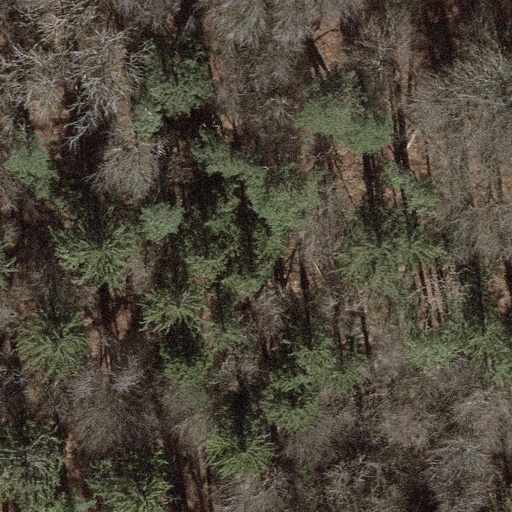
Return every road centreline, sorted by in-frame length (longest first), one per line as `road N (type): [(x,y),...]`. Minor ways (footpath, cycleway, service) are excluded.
road 1 (track): [(511,374),(406,361),(320,382),(262,436),(244,511)]
road 2 (track): [(262,436),(157,390),(0,361)]
